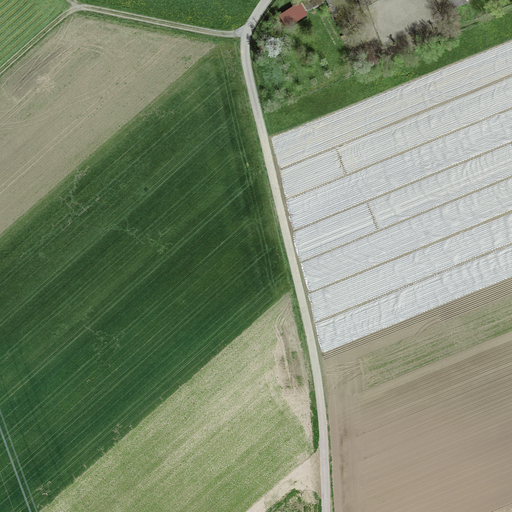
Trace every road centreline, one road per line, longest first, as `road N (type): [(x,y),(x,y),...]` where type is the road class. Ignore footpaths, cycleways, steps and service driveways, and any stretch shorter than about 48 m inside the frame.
road 1 (unclassified): [(267,0),(246,35),(245,60),(311,343),(326,511)]
road 2 (track): [(246,35),(77,6),(0,71)]
